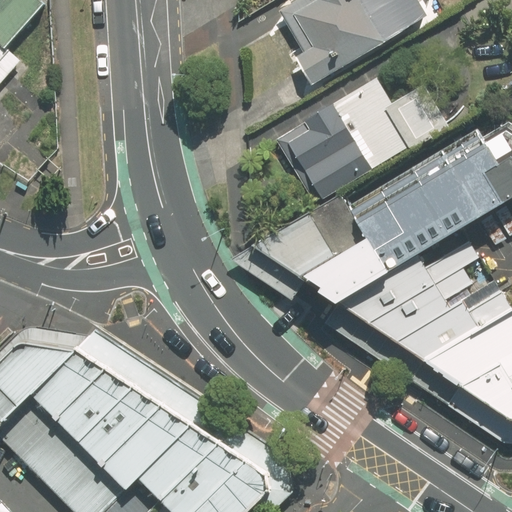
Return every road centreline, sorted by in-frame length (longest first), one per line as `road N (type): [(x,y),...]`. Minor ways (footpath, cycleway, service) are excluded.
road 1 (secondary): [(160,241),(202,310),(402,454)]
road 2 (secondary): [(137,0),(160,241)]
road 3 (tertiary): [(160,241),(68,259),(0,247)]
